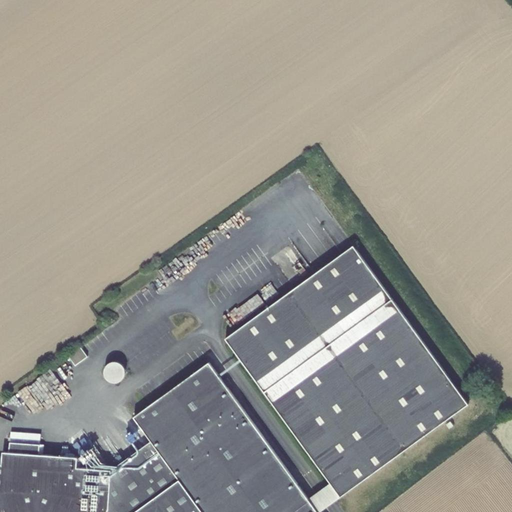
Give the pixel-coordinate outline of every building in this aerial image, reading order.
[(226,338),(341,497),(469,404),(354,245),(291,291),(226,338)] [(79,349),(86,359),(88,357),(82,347),(79,349)] [(75,366),(86,359),(79,349),(69,356),(75,366)] [(125,375),(126,371),(125,367),(123,363),(119,361),(115,360),(111,361),(107,363),(105,367),(104,371),(105,375),(107,379),(111,381),(115,382),(119,381),(123,379),(125,375)] [(318,511),(209,361),(134,415),(151,440),(146,443),(195,511),(318,511)] [(0,511),(195,511),(146,443),(109,470),(75,469),(76,458),(37,457),(38,445),(8,444),(8,454),(0,454),(0,460),(0,511)]
